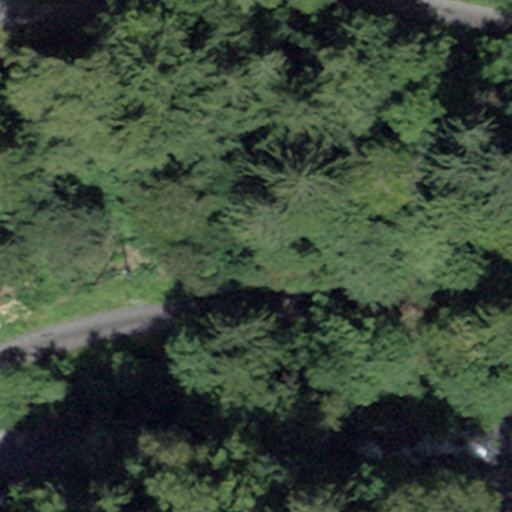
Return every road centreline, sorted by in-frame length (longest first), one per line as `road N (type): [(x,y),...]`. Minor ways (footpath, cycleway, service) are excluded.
road 1 (unclassified): [(0,365),(213,306),(511,281)]
road 2 (unclassified): [(0,10),(49,17),(199,0)]
road 3 (unclassified): [(391,0),(511,20)]
